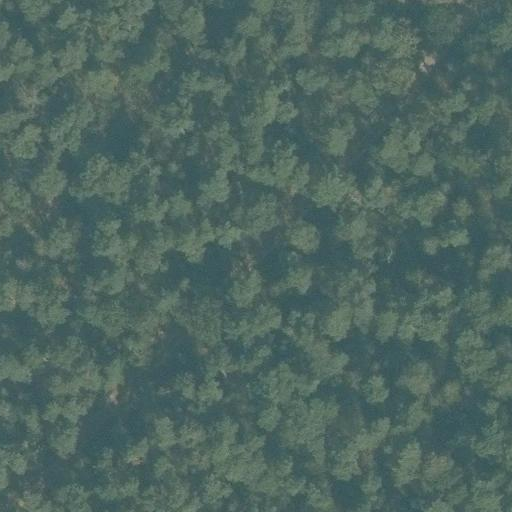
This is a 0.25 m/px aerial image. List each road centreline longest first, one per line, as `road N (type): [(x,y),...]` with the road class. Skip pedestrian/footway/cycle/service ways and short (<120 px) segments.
road 1 (track): [(494,0),(52,473),(29,511)]
road 2 (track): [(0,256),(242,0)]
